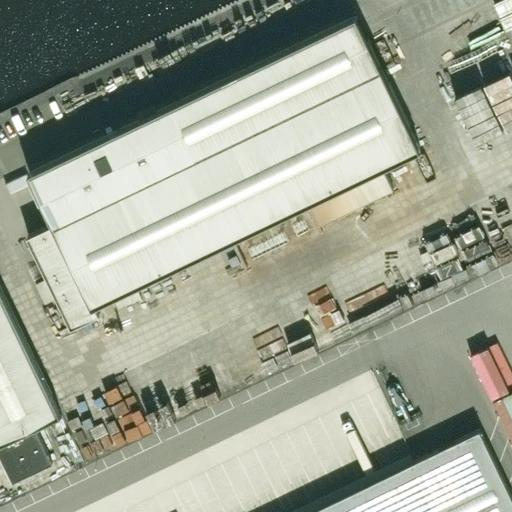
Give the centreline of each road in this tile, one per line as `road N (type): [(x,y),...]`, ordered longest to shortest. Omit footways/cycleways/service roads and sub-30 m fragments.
road 1 (unknown): [(475,173),(181,310),(74,347),(48,338),(0,210)]
road 2 (unknown): [(0,161),(343,0)]
road 3 (unknown): [(406,0),(475,173)]
